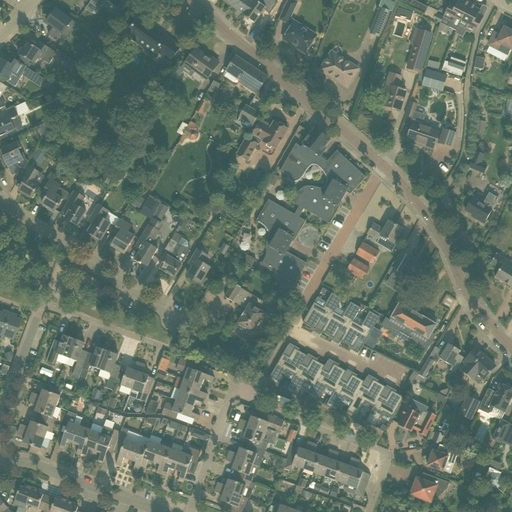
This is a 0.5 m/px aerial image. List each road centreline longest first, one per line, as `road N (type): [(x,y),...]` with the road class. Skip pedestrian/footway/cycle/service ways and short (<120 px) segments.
road 1 (residential): [(402,386),(287,332),(381,165)]
road 2 (tertiary): [(381,165),(289,75),(193,0)]
road 3 (residential): [(368,511),(384,459),(375,442),(231,395)]
road 4 (tertiary): [(511,346),(484,316),(421,205),(381,165)]
road 5 (residential): [(173,322),(165,307),(0,194)]
road 6 (residential): [(162,511),(38,462),(2,462)]
road 7 (residential): [(2,462),(0,415),(32,306)]
road 8 (residential): [(175,351),(32,306)]
road 9 (residential): [(191,511),(231,395)]
